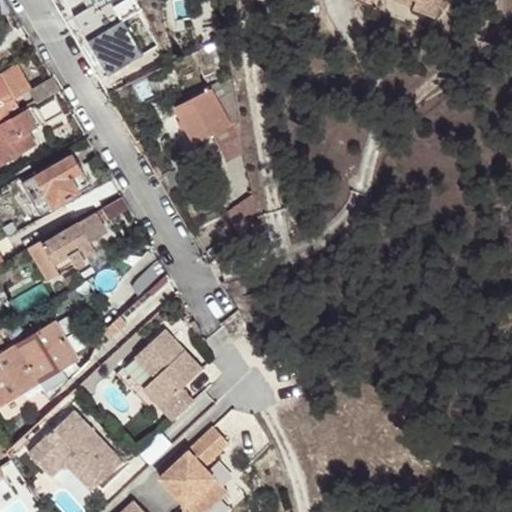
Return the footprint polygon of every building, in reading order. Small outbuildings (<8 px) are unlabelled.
[(391,0),(433,17),(439,0),(349,0),(372,8),(375,0),(391,0)] [(128,16),(84,39),(102,74),(146,52),(128,16)] [(0,124),(19,114),(21,113),(11,97),(25,90),(11,66),(0,72),(0,124)] [(209,86),(211,89),(230,127),(219,132),(232,160),(248,152),(233,73),(209,86)] [(52,78),(25,94),(33,107),(60,91),(52,78)] [(230,127),(211,89),(176,106),(195,143),(219,132),(230,127)] [(19,114),(0,124),(0,159),(3,164),(36,145),(19,114)] [(21,184),(39,216),(79,194),(76,189),(86,182),(71,156),(21,184)] [(157,182),(168,201),(199,182),(188,163),(157,182)] [(86,182),(76,189),(79,194),(89,188),(86,182)] [(128,205),(122,195),(99,209),(105,219),(128,205)] [(105,219),(99,209),(93,213),(93,214),(99,223),(105,219)] [(93,214),(43,245),(40,240),(26,248),(45,282),(60,273),(61,276),(84,262),(85,263),(85,264),(86,264),(87,265),(88,265),(89,265),(90,264),(91,264),(92,263),(93,263),(93,262),(94,261),(94,260),(94,259),(94,258),(93,258),(93,257),(86,245),(95,240),(105,233),(99,223),(93,214)] [(95,240),(86,245),(93,257),(102,252),(95,240)] [(168,273),(159,257),(141,274),(136,280),(133,286),(140,294),(149,288),(168,273)] [(62,281),(68,292),(82,283),(76,273),(62,281)] [(53,323),(15,347),(41,391),(60,380),(56,373),(75,362),(53,323)] [(140,393),(153,407),(169,422),(191,401),(180,390),(201,371),(161,330),(132,357),(154,380),(140,393)] [(41,391),(15,347),(0,356),(0,407),(18,397),(22,402),(41,391)] [(147,413),(153,407),(140,393),(154,380),(132,357),(111,376),(147,413)] [(60,458),(91,490),(117,467),(69,415),(22,458),(40,477),(60,458)] [(209,432),(154,483),(181,511),(206,511),(223,497),(199,471),(224,448),(209,432)] [(86,496),(91,490),(60,458),(40,477),(45,482),(55,471),(65,474),(86,496)]
